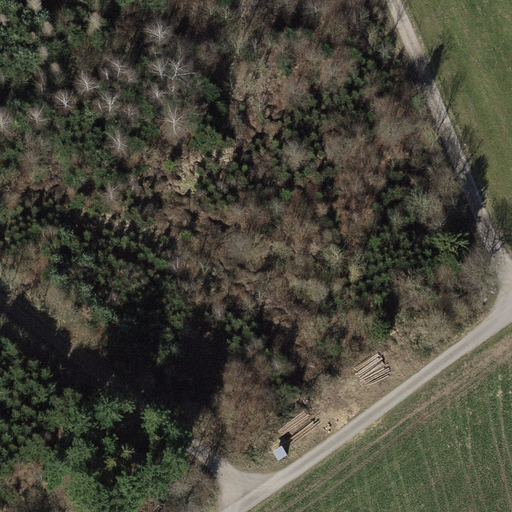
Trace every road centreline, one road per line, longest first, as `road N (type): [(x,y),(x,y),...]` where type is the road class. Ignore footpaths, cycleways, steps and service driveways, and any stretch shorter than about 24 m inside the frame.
road 1 (track): [(233,511),(511,312)]
road 2 (track): [(0,299),(255,496)]
road 3 (track): [(511,285),(391,0)]
